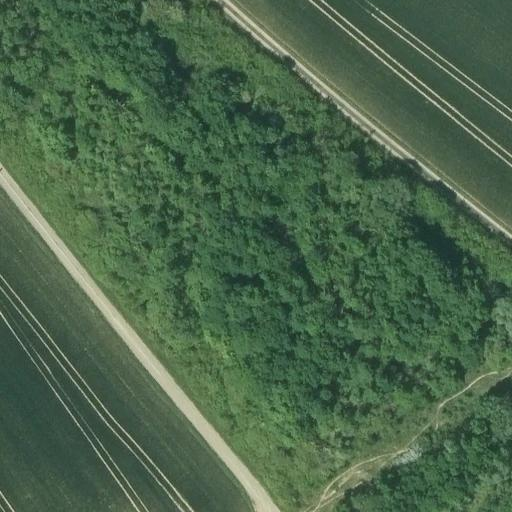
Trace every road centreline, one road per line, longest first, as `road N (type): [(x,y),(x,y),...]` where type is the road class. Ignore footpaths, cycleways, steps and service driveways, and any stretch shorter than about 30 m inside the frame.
road 1 (track): [(0,174),(267,511)]
road 2 (track): [(511,255),(214,0)]
